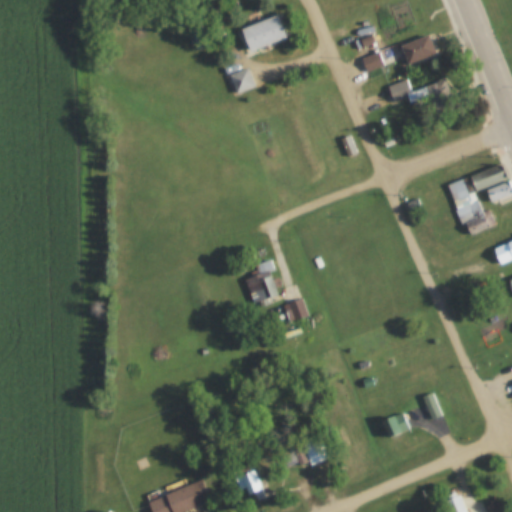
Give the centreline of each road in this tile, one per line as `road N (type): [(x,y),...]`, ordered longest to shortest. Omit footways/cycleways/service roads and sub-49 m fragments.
road 1 (residential): [(511,469),(309,0)]
road 2 (residential): [(271,222),(511,124)]
road 3 (residential): [(327,511),(511,433)]
road 4 (tertiary): [(511,124),(462,0)]
